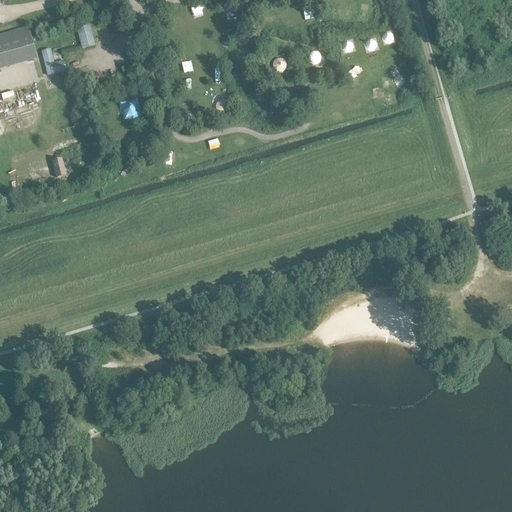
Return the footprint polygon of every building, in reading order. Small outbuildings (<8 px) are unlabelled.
[(216,22),(228,21),(228,13),(216,13),(216,22)] [(95,46),(90,27),(77,30),(82,49),(95,46)] [(28,29),(0,36),(0,68),(37,58),(28,29)] [(227,46),(239,35),(240,35),(240,34),(240,33),(239,32),(238,32),(237,32),(236,32),(224,43),(224,44),(223,44),(223,45),(224,45),(224,46),(225,46),(226,46),(227,46)] [(64,62),(54,64),(51,51),(42,53),(48,76),(67,72),(64,62)] [(171,67),(185,63),(183,56),(169,59),(171,67)] [(281,60),(280,60),(279,60),(278,60),(277,60),(276,60),(276,61),(275,61),(275,62),(274,62),(274,63),(273,64),(273,65),(273,66),(273,67),(273,68),(273,69),(274,69),(274,70),(275,71),(276,72),(277,72),(277,73),(278,73),(279,73),(280,73),(281,73),(282,73),(282,72),(283,72),(284,71),(285,71),(285,70),(286,69),(286,68),(286,67),(286,66),(286,65),(286,64),(286,63),(285,63),(285,62),(284,61),(283,61),(283,60),(282,60),(281,60)] [(229,111),(229,110),(230,109),(230,108),(229,107),(229,106),(229,105),(228,105),(228,104),(227,103),(226,103),(226,102),(225,102),(224,102),(223,101),(222,101),(222,102),(221,102),(220,102),(219,103),(218,103),(218,104),(217,104),(217,105),(216,106),(216,107),(216,108),(216,109),(216,110),(217,111),(217,112),(218,113),(219,114),(220,114),(220,115),(221,115),(222,115),(223,115),(224,115),(225,115),(226,114),(227,114),(227,113),(228,113),(228,112),(229,112),(229,111)] [(66,177),(62,160),(53,163),(57,179),(66,177)] [(128,174),(133,163),(127,160),(122,171),(128,174)]
